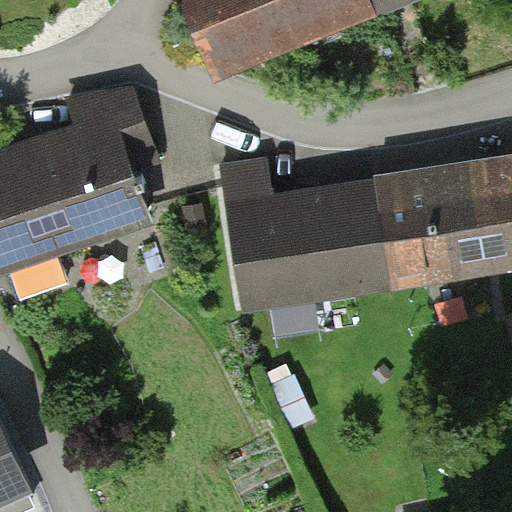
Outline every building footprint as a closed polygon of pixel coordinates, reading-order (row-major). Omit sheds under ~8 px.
[(376,6),(373,0),(211,0),(237,62),(376,6)] [(107,103),(0,142),(0,250),(142,199),(107,103)] [(511,149),(383,167),(398,281),(511,266),(511,149)] [(276,160),(229,166),(247,301),(398,281),(383,167),(278,181),(276,160)] [(0,487),(20,478),(0,435),(0,487)]
